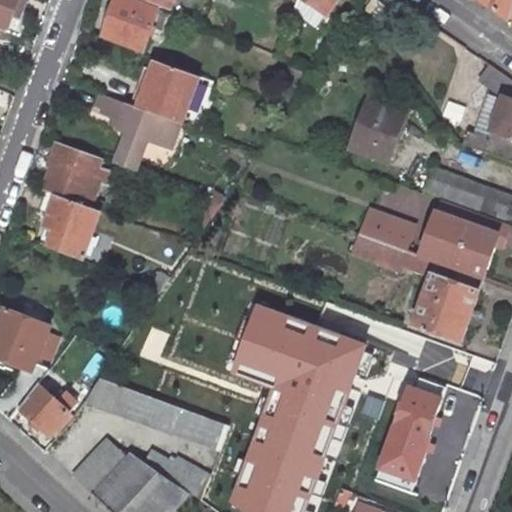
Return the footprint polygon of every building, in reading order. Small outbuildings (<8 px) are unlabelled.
[(22,0),(0,0),(0,26),(11,31),(22,0)] [(157,8),(134,0),(112,0),(100,33),(142,48),(148,30),(157,8)] [(328,0),(321,0),(317,5),(322,9),(328,0)] [(511,0),(487,0),(511,17),(511,12),(511,0)] [(163,36),(148,30),(142,48),(157,53),(163,36)] [(130,101),(180,119),(197,72),(152,55),(147,68),(141,87),(136,85),(130,101)] [(505,88),(511,92),(511,76),(490,60),(482,72),(505,88)] [(147,68),(142,66),(136,85),(141,87),(147,68)] [(502,93),(487,136),(466,128),(462,141),(464,143),(511,160),(511,92),(505,88),(502,93)] [(118,124),(126,126),(115,159),(136,166),(147,135),(172,144),(181,120),(180,119),(130,101),(101,90),(94,105),(121,116),(118,124)] [(384,103),(400,108),(404,100),(387,93),(384,103)] [(384,103),(365,96),(350,140),(385,152),(400,108),(384,103)] [(46,159),(50,160),(41,187),(46,188),(56,192),(86,203),(100,167),(104,155),(54,138),(46,159)] [(511,223),(511,222),(511,192),(431,162),(421,189),(440,196),(509,222),(511,223)] [(100,167),(86,203),(92,205),(105,168),(100,167)] [(46,188),(34,220),(44,224),(56,192),(46,188)] [(86,203),(56,192),(44,224),(52,227),(46,244),(79,256),(99,208),(92,205),(86,203)] [(447,210),(498,229),(494,243),(501,246),(509,222),(440,196),(436,207),(447,210)] [(367,202),(358,227),(361,229),(366,231),(374,204),(367,202)] [(374,204),(366,231),(377,235),(386,208),(374,204)] [(421,250),(431,254),(447,210),(436,207),(421,250)] [(386,208),(377,235),(406,245),(414,218),(386,208)] [(447,210),(431,254),(438,256),(483,273),(494,243),(498,229),(447,210)] [(366,231),(361,229),(355,248),(406,267),(408,261),(413,248),(406,245),(377,235),(366,231)] [(408,261),(433,270),(438,256),(431,254),(413,248),(408,261)] [(433,270),(427,289),(419,286),(410,312),(418,314),(415,321),(460,338),(483,273),(438,256),(433,270)] [(305,511),(371,343),(255,299),(228,367),(274,385),(231,496),(272,511),(305,511)] [(47,321),(1,305),(0,308),(0,356),(22,364),(19,373),(37,379),(48,365),(45,365),(34,360),(43,332),(47,321)] [(416,349),(419,333),(381,326),(378,342),(416,349)] [(56,336),(43,332),(34,360),(45,365),(56,336)] [(97,372),(82,396),(222,445),(231,422),(112,377),(97,372)] [(452,391),(400,377),(373,474),(424,488),(452,391)] [(17,407),(46,432),(67,408),(53,396),(36,381),(17,407)] [(53,396),(67,408),(75,400),(61,388),(53,396)] [(128,451),(106,434),(70,473),(91,492),(128,451)] [(210,475),(175,454),(172,458),(152,446),(144,458),(188,488),(201,498),(204,490),(210,475)] [(144,458),(131,448),(128,451),(91,492),(113,511),(166,511),(188,488),(144,458)] [(361,503),(359,510),(365,511),(382,511),(383,510),(361,503)]
